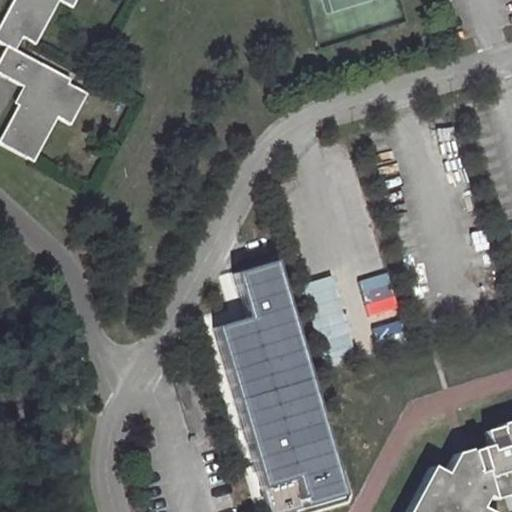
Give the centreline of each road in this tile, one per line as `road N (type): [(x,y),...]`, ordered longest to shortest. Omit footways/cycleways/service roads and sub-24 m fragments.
road 1 (unknown): [(398,102),(452,305)]
road 2 (unknown): [(296,133),(358,326)]
road 3 (unknown): [(135,383),(178,511)]
